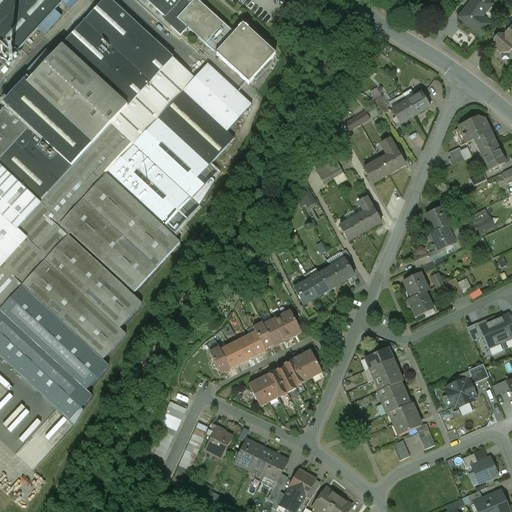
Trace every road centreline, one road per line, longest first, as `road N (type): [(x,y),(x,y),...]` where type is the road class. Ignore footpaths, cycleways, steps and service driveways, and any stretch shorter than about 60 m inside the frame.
road 1 (residential): [(468,80),(357,323)]
road 2 (residential): [(304,446),(199,397),(163,479)]
road 3 (residential): [(357,323),(404,342),(511,288)]
road 4 (residential): [(511,459),(491,433),(396,474),(373,496)]
road 5 (residential): [(468,80),(367,17),(355,0)]
road 6 (residential): [(357,323),(304,446)]
